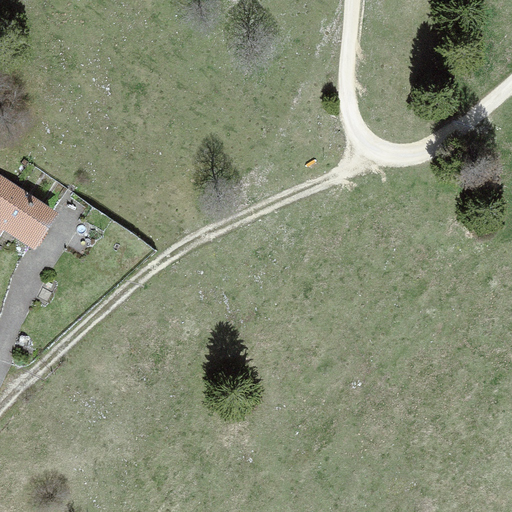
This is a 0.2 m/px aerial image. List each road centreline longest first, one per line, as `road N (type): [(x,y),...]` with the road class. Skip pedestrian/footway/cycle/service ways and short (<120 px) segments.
road 1 (track): [(381,152),(166,256),(0,408)]
road 2 (track): [(352,0),(345,93),(356,131),(381,152),(418,151),(511,85)]
